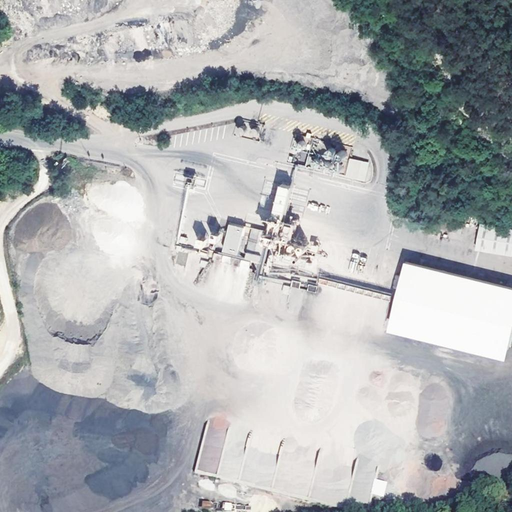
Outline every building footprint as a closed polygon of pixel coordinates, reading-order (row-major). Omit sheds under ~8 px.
[(32,120),(39,115),(36,112),(30,117),(32,120)] [(346,169),(345,149),(323,151),(322,139),(312,140),(312,154),(306,155),(306,164),(317,164),(317,170),(346,169)] [(348,158),(344,177),(365,181),(369,162),(348,158)] [(284,220),(287,188),(276,187),(273,210),(260,208),(259,217),(284,220)] [(289,225),(299,223),(297,214),(287,216),(289,225)] [(246,228),(231,224),(224,252),(239,256),(246,228)] [(280,240),(290,241),(292,226),(282,225),(280,240)] [(511,229),(481,225),(478,249),(511,254),(511,229)] [(260,253),(262,229),(249,228),(246,261),(260,262),(261,253),(260,253)] [(405,261),(385,258),(380,284),(400,288),(405,261)] [(511,335),(511,286),(407,261),(390,329),(507,357),(511,335)] [(214,426),(212,438),(225,439),(227,422),(220,421),(220,426),(214,426)] [(215,475),(223,447),(203,442),(195,470),(215,475)] [(359,457),(358,457),(359,466),(351,487),(351,464),(348,473),(337,470),(337,483),(328,483),(328,476),(320,474),(313,495),(321,495),(321,503),(325,505),(369,503),(372,496),(383,496),(388,482),(375,478),(375,471),(377,463),(359,457)]
